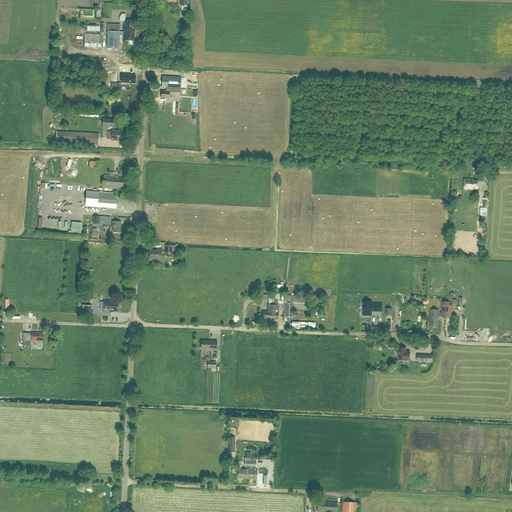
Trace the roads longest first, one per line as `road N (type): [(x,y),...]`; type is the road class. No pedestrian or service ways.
road 1 (tertiary): [(122,511),(148,0)]
road 2 (track): [(0,319),(511,344)]
road 3 (track): [(511,496),(0,476)]
road 4 (track): [(140,159),(482,172)]
road 5 (track): [(140,159),(0,150)]
